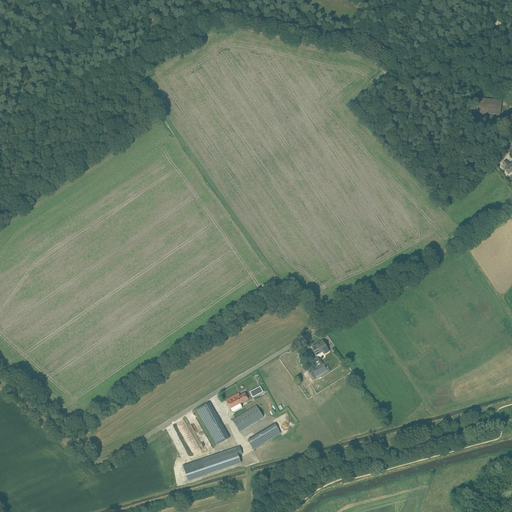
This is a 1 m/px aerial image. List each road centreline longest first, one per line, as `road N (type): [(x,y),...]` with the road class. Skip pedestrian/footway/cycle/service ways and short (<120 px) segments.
road 1 (unclassified): [(0,383),(80,453),(110,458),(511,203)]
road 2 (track): [(117,511),(499,408)]
road 3 (track): [(202,10),(0,129)]
road 4 (track): [(316,329),(186,151)]
